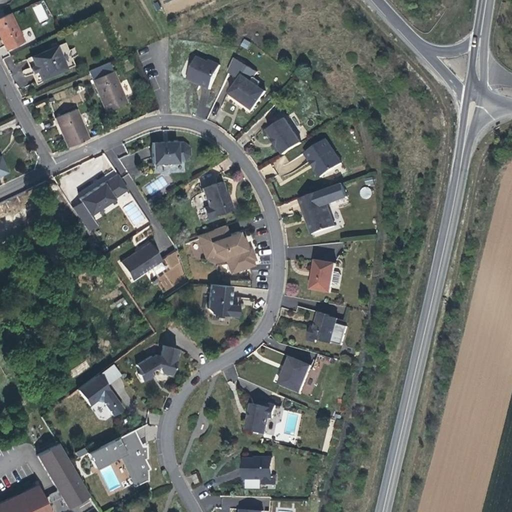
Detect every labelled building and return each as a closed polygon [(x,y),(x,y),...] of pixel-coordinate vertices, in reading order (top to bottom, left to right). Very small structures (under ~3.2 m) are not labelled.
[(41,3),(32,7),(39,23),(48,19),(41,3)] [(9,13),(0,17),(0,37),(5,49),(22,40),(9,13)] [(66,69),(55,43),(50,45),(50,48),(30,57),(33,65),(36,71),(40,80),(66,69)] [(210,62),(198,56),(197,59),(190,61),(193,67),(187,79),(191,80),(194,82),(197,81),(199,82),(198,84),(200,85),(202,81),(208,84),(217,63),(211,60),(210,62)] [(109,62),(88,70),(94,84),(106,111),(126,102),(109,62)] [(239,100),(251,109),(265,91),(242,74),(228,92),(239,100)] [(62,134),(67,147),(88,138),(75,108),(54,117),(62,134)] [(285,153),(303,142),(285,116),(267,129),(274,138),(279,144),(280,146),(285,153)] [(305,151),(310,160),(312,159),(317,166),(315,167),(316,169),(320,176),(342,162),(327,137),(305,151)] [(151,151),(152,162),(159,162),(162,165),(168,164),(170,162),(177,161),(177,160),(184,160),(189,154),(189,146),(183,140),(176,141),(176,140),(151,141),(151,151)] [(260,168),(263,176),(274,172),(271,164),(260,168)] [(113,198),(127,189),(117,174),(103,182),(100,184),(78,198),(89,215),(114,199),(113,198)] [(221,181),(212,184),(211,189),(203,191),(208,205),(203,207),(208,220),(217,217),(215,214),(232,207),(227,192),(226,190),(224,190),(221,181)] [(322,190),(300,198),(305,211),(307,217),(309,216),(315,233),(335,227),(322,190)] [(153,196),(147,200),(151,207),(157,202),(153,196)] [(309,216),(307,217),(313,234),(315,233),(309,216)] [(238,231),(228,235),(224,225),(196,235),(203,255),(213,252),(224,256),(226,260),(229,270),(235,271),(249,267),(247,262),(252,261),(255,260),(250,247),(247,248),(244,248),(241,238),(239,235),(238,231)] [(136,250),(120,260),(131,278),(162,259),(155,249),(150,241),(141,247),(142,248),(137,251),(136,250)] [(213,255),(226,260),(224,256),(213,252),(203,255),(204,258),(213,255)] [(335,272),(336,263),(316,260),(314,275),(311,289),(331,293),(333,284),(335,272)] [(339,273),(335,272),(333,284),(338,285),(340,283),(341,275),(339,273)] [(230,286),(209,284),(207,308),(212,314),(236,316),(238,315),(239,306),(238,305),(230,304),(230,298),(230,286)] [(329,315),(320,313),(318,319),(317,323),(318,323),(317,329),(316,328),(311,327),(308,341),(317,343),(318,340),(332,344),(332,342),(337,324),(337,322),(328,320),(329,317),(329,315)] [(348,327),(337,324),(332,342),(343,345),(348,327)] [(177,349),(162,345),(159,355),(155,354),(151,358),(150,356),(135,364),(140,372),(137,373),(141,381),(151,375),(148,370),(156,365),(159,366),(158,368),(160,372),(171,375),(177,349)] [(301,392),(310,369),(301,365),(302,361),(291,357),(288,363),(287,366),(288,367),(286,373),(284,372),(280,383),(301,392)] [(85,360),(65,372),(70,379),(89,366),(85,360)] [(112,365),(99,376),(102,381),(105,385),(119,375),(112,365)] [(105,385),(102,381),(99,383),(95,377),(77,390),(88,405),(95,400),(102,401),(112,415),(122,408),(108,389),(105,385)] [(266,406),(251,403),(250,409),(249,413),(251,413),(250,421),(248,420),(246,430),(265,434),(269,413),(274,414),(275,405),(267,403),(266,406)] [(142,445),(134,429),(86,453),(94,468),(119,455),(135,487),(146,481),(149,481),(148,470),(151,469),(145,459),(147,458),(147,445),(142,445)] [(89,499),(56,446),(37,459),(69,511),(89,499)] [(256,459),(245,459),(245,468),(245,480),(264,480),(264,485),(277,485),(277,476),(274,476),(274,458),(256,458),(256,459)] [(197,475),(192,477),(195,486),(200,484),(197,475)] [(48,511),(35,486),(0,502),(0,511),(48,511)]
